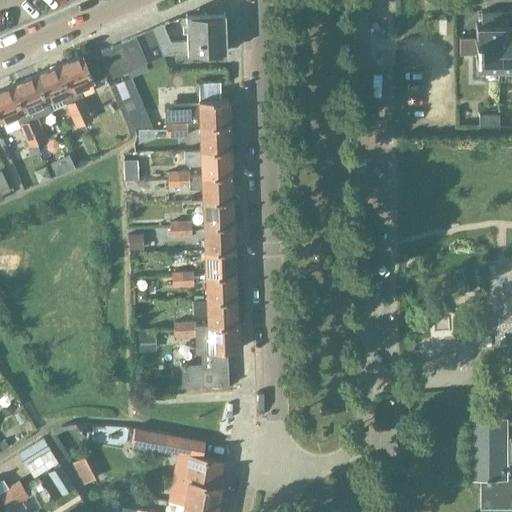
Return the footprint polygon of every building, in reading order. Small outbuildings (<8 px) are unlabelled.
[(2,0),(13,21),(49,3),(47,0),(2,0)] [(511,64),(511,10),(480,10),(481,23),(475,23),(475,35),(474,35),(458,36),(458,52),(474,52),(476,52),(476,65),(511,64)] [(187,52),(226,51),(224,11),(185,13),(186,41),(187,52)] [(187,52),(186,41),(170,41),(162,23),(135,35),(146,61),(150,59),(153,67),(165,62),(162,54),(187,53),(187,52)] [(146,61),(135,35),(100,50),(111,76),(146,61)] [(71,114),(87,107),(82,96),(82,95),(78,87),(94,80),(82,54),(58,64),(74,99),(66,102),(71,114)] [(51,109),(66,102),(74,99),(58,64),(35,74),(47,100),(51,109)] [(165,66),(149,70),(152,81),(167,77),(165,66)] [(32,107),(47,100),(35,74),(12,85),(27,119),(35,116),(36,116),(32,107)] [(40,128),(35,116),(27,119),(12,85),(0,89),(0,121),(16,114),(19,123),(20,123),(25,134),(40,128)] [(199,125),(229,124),(228,98),(164,101),(166,136),(176,135),(176,121),(186,121),(186,125),(199,124),(199,125)] [(87,107),(71,114),(77,125),(92,118),(87,107)] [(187,135),(186,125),(186,121),(176,121),(176,135),(187,135)] [(200,150),(230,148),(229,124),(199,125),(200,150)] [(40,128),(25,134),(30,146),(45,139),(40,128)] [(200,151),(188,151),(188,163),(200,163),(201,175),(231,173),(230,148),(200,150),(200,151)] [(126,164),(127,180),(141,179),(140,163),(126,164)] [(168,186),(178,186),(178,170),(167,171),(168,186)] [(189,186),(188,174),(188,170),(178,170),(178,186),(189,186)] [(0,193),(1,196),(10,192),(0,173),(0,193)] [(202,200),(232,198),(231,173),(201,175),(188,175),(189,188),(201,187),(202,200)] [(203,225),(233,223),(232,198),(202,200),(203,225)] [(170,236),(180,235),(180,220),(169,221),(170,236)] [(180,235),(190,235),(190,220),(180,220),(180,235)] [(204,250),(234,248),(233,223),(203,225),(204,250)] [(141,229),(142,247),(166,247),(165,228),(141,229)] [(205,275),(235,273),(234,248),(204,250),(205,275)] [(182,286),(193,285),(193,270),(182,271),(182,286)] [(171,286),(182,286),(182,271),(171,271),(171,286)] [(206,299),(236,298),(235,273),(205,275),(206,299)] [(207,324),(237,323),(236,298),(206,299),(206,300),(192,301),(193,314),(207,313),(207,324)] [(237,323),(207,324),(195,325),(195,320),(184,321),(185,335),(195,334),(196,351),(201,351),(227,349),(238,349),(237,323)] [(174,335),(185,335),(184,321),(174,321),(174,335)] [(182,386),(231,384),(233,384),(233,383),(228,383),(227,349),(201,351),(201,363),(181,364),(182,386)] [(504,418),(470,418),(470,454),(470,477),(480,476),(480,506),(504,506),(504,508),(508,508),(511,507),(511,418),(504,419),(504,418)] [(131,443),(165,450),(167,434),(134,427),(131,443)] [(43,437),(19,452),(26,464),(50,449),(43,437)] [(222,460),(190,454),(180,452),(171,501),(184,503),(184,504),(216,509),(220,485),(217,484),(222,460)] [(83,455),(72,460),(84,484),(95,479),(83,455)] [(47,472),(61,495),(72,488),(58,465),(47,472)] [(9,487),(18,501),(28,494),(19,480),(9,487)] [(18,501),(9,487),(0,492),(0,502),(3,501),(7,507),(18,501)]
